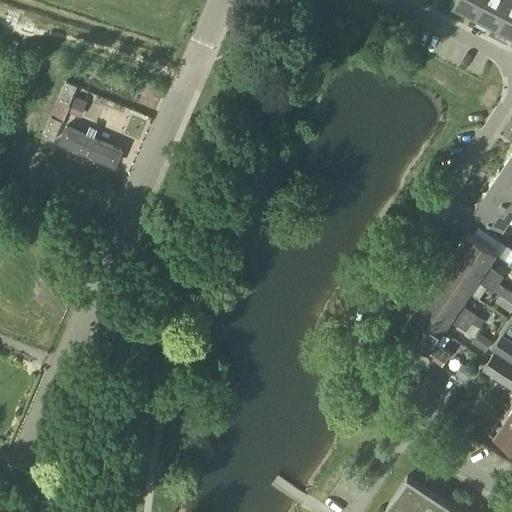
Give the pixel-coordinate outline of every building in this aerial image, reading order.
[(484,0),(456,0),(452,8),(475,19),(484,0)] [(511,0),(484,0),(475,19),(477,20),(476,23),(487,29),(488,26),(497,30),(511,0)] [(511,0),(497,30),(511,37),(511,0)] [(70,106),(78,85),(66,81),(58,101),(70,106)] [(81,115),(86,100),(76,96),(70,111),(81,115)] [(55,141),(63,120),(52,115),(43,136),(55,141)] [(62,141),(120,163),(128,144),(70,121),(62,141)] [(511,152),(501,168),(511,175),(511,152)] [(511,175),(501,168),(488,188),(511,204),(511,175)] [(511,216),(511,204),(488,188),(474,208),(503,228),(511,216)] [(454,252),(482,272),(498,283),(504,275),(487,264),(495,252),(509,261),(507,264),(511,267),(511,248),(492,236),(486,246),(467,233),(454,252)] [(498,283),(482,272),(454,252),(440,272),(468,291),(476,280),(493,291),(494,289),(500,293),(495,301),(510,312),(511,308),(511,292),(504,287),(498,283)] [(468,291),(440,272),(427,291),(455,310),(472,322),(477,314),(460,303),(468,291)] [(427,291),(413,310),(441,330),(449,318),(466,330),(472,322),(455,310),(427,291)] [(441,330),(413,310),(400,330),(428,350),(445,361),(450,353),(433,342),(441,330)] [(477,314),(472,322),(479,327),(485,319),(477,314)] [(479,332),(472,342),(486,351),(493,341),(479,332)] [(508,359),(511,361),(511,340),(502,334),(492,350),(493,350),(508,359)] [(511,361),(508,359),(493,350),(494,351),(482,369),(511,389),(511,361)] [(462,363),(454,374),(464,381),(472,370),(462,363)] [(511,447),(511,412),(496,437),(511,447)] [(462,511),(458,509),(433,492),(420,484),(408,476),(386,507),(383,511),(462,511)]
